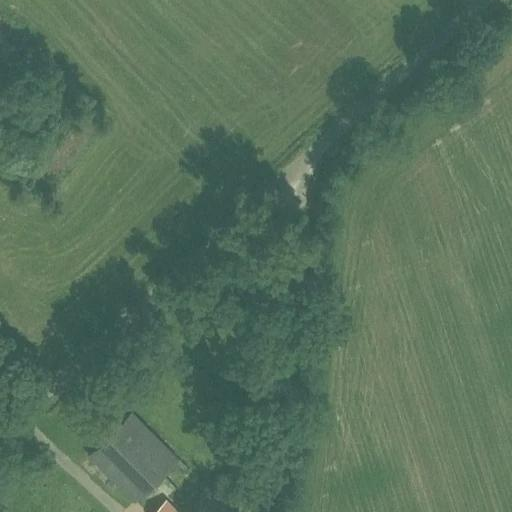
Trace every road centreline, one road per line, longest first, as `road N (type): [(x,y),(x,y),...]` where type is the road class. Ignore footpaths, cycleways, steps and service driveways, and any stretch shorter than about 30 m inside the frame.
road 1 (unclassified): [(0,432),(306,165)]
road 2 (unclassified): [(257,511),(306,165)]
road 3 (unclassified): [(306,165),(488,0)]
